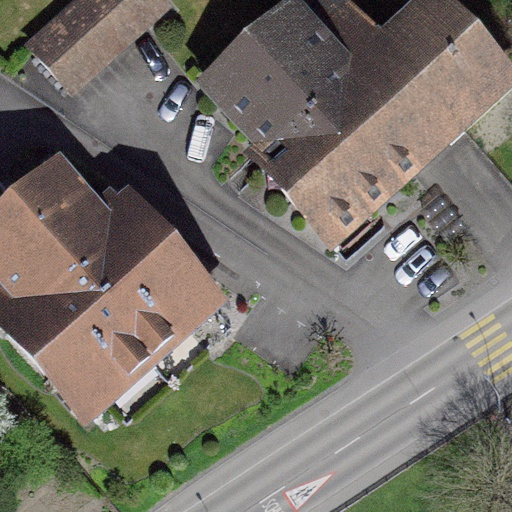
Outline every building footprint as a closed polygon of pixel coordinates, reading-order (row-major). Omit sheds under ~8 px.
[(151,0),(84,0),(74,10),(114,54),(162,11),(151,0)] [(306,40),(414,161),(507,79),(473,42),(483,34),(452,0),(448,0),(441,6),(440,6),(385,54),(344,7),(306,40)] [(74,10),(26,53),(67,98),(114,54),(74,10)] [(414,161),(306,40),(288,19),(235,66),(244,77),(214,104),(267,164),(258,172),(321,243),(414,161)] [(171,334),(204,305),(125,215),(120,219),(105,201),(89,215),(78,203),(61,218),(19,215),(11,222),(8,264),(0,271),(0,288),(2,291),(0,293),(0,320),(2,323),(0,324),(0,329),(77,417),(110,388),(111,374),(157,333),(171,334)]
